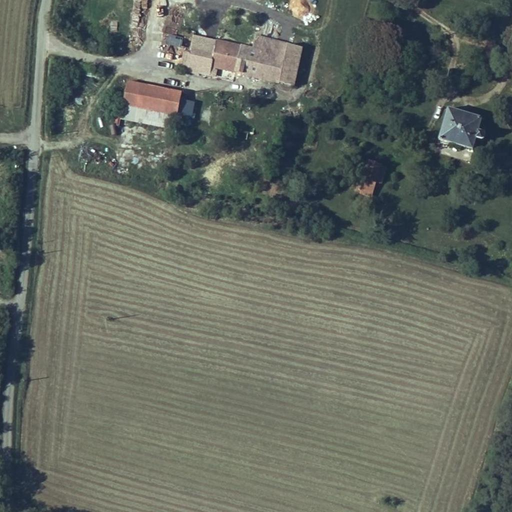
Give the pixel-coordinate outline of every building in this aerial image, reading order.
[(196,21),(189,53),(184,51),(180,69),(210,76),(212,66),(294,85),(302,48),(250,35),(247,46),(214,38),(217,26),(196,21)] [(129,46),(129,39),(115,39),(115,52),(124,52),(124,46),(129,46)] [(181,93),(128,83),(123,106),(177,115),(181,93)] [(191,115),(193,102),(184,100),(182,114),(191,115)] [(123,106),(120,118),(121,118),(174,129),(177,115),(123,106)] [(448,108),(440,140),(474,149),(477,138),(483,140),(484,139),(486,134),(485,132),(478,130),(482,118),(448,108)] [(365,177),(370,162),(365,160),(361,175),(365,177)] [(365,177),(365,179),(376,182),(382,184),(387,167),(370,162),(365,177)] [(372,195),(376,182),(365,179),(361,192),(372,195)]
